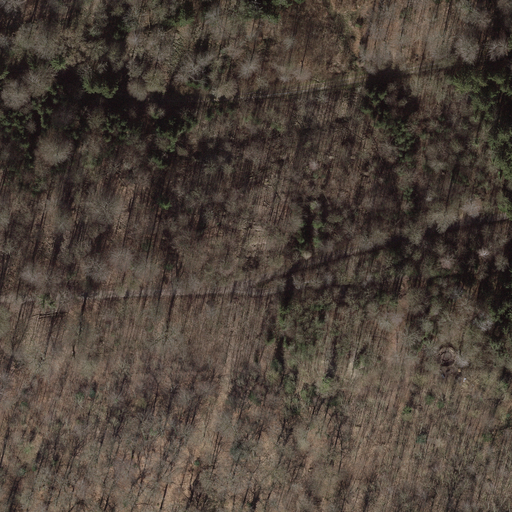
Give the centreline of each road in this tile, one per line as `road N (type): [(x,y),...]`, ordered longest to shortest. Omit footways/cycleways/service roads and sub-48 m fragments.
road 1 (track): [(0,300),(237,287),(314,259),(511,216)]
road 2 (track): [(511,57),(208,99),(120,92),(33,66),(0,68)]
